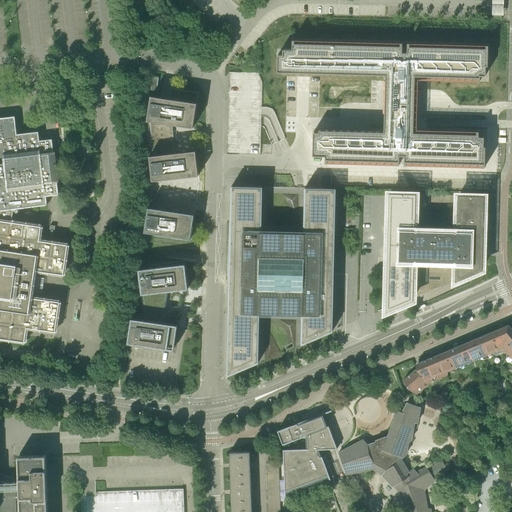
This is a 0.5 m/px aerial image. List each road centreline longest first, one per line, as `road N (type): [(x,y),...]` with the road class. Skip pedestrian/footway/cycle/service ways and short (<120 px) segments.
road 1 (residential): [(210,406),(217,98),(199,71),(134,56)]
road 2 (unknown): [(293,161),(353,160),(366,146),(368,105),(351,72),(314,81),(304,108)]
road 3 (tertiary): [(283,387),(429,324)]
road 4 (tertiary): [(14,388),(144,407)]
